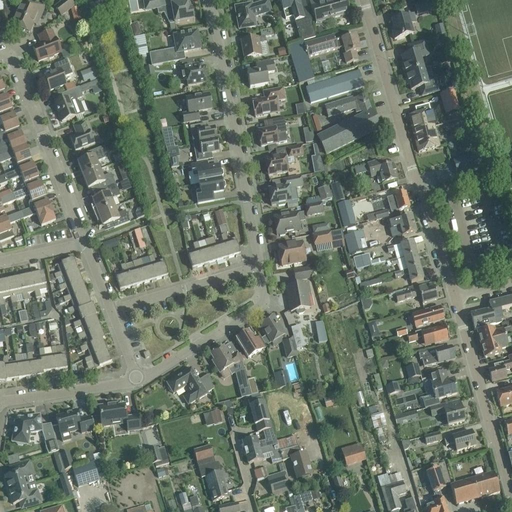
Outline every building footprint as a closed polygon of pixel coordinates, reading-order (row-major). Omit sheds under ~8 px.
[(61,16),(74,6),(68,0),(65,0),(55,8),(61,16)] [(189,10),(188,3),(171,5),(171,6),(160,8),(158,0),(155,0),(143,2),(145,11),(157,9),(158,15),(164,14),(169,25),(174,24),(193,21),(191,10),(189,10)] [(312,25),(311,22),(308,12),(302,14),(300,6),(298,0),(279,0),(285,20),(292,18),(294,23),(295,22),(297,29),(312,25)] [(315,24),(340,17),(349,14),(345,0),(334,0),(329,2),(328,0),(313,0),(309,1),(315,24)] [(239,30),(249,28),(255,27),(254,17),(271,12),(267,2),(252,6),(251,4),(235,7),(236,15),(237,14),(239,21),(237,21),(239,30)] [(417,15),(432,10),(430,2),(414,6),(417,15)] [(44,7),(36,4),(34,8),(22,3),(14,22),(16,23),(14,28),(26,33),(28,28),(30,29),(35,19),(38,21),(44,7)] [(77,7),(71,9),(70,9),(74,22),(81,20),(77,7)] [(394,40),(404,37),(413,34),(410,24),(415,23),(413,15),(392,21),(394,29),(391,30),(394,40)] [(442,25),(434,27),(437,36),(445,34),(442,25)] [(251,39),(241,41),(242,47),(243,51),(244,59),(254,57),(261,56),(261,55),(259,44),(266,43),(265,37),(273,36),(272,30),(260,32),(261,37),(258,38),(251,39)] [(38,62),(47,59),(49,60),(53,58),(54,55),(60,53),(61,54),(61,53),(55,39),(54,39),(51,32),(39,37),(42,45),(33,48),(32,48),(38,63),(39,62),(38,62)] [(183,53),(200,50),(197,32),(173,36),(176,49),(149,54),(151,67),(185,61),(183,53)] [(346,64),(348,64),(357,61),(355,52),(360,51),(355,35),(335,41),(334,37),(304,46),(307,58),(343,48),(345,55),(343,55),(346,64)] [(138,57),(146,57),(145,42),(137,43),(138,57)] [(302,42),(288,46),(292,63),(307,58),(304,46),(303,42),(302,42)] [(401,64),(404,75),(423,69),(420,58),(428,56),(424,42),(408,47),(410,55),(401,58),(403,64),(401,64)] [(286,48),(277,50),(279,57),(288,55),(286,48)] [(49,92),(54,90),(55,91),(57,91),(59,91),(60,89),(60,87),(66,85),(64,78),(72,75),(66,60),(54,65),(56,72),(44,77),(49,92)] [(249,89),(259,87),(268,85),(266,74),(274,72),(272,62),(255,65),(256,72),(247,73),(249,89)] [(180,68),(179,68),(181,81),(186,80),(187,87),(196,85),(206,83),(203,70),(198,71),(197,71),(196,66),(197,66),(197,65),(193,66),(187,67),(180,68)] [(94,68),(80,73),(83,82),(89,80),(90,83),(99,80),(94,68)] [(144,70),(146,81),(154,79),(152,68),(144,70)] [(423,69),(404,75),(407,85),(409,85),(411,91),(419,88),(422,97),(438,92),(434,78),(426,80),(423,69)] [(310,103),(353,90),(363,87),(358,72),(306,88),(310,103)] [(63,100),(54,104),(61,123),(75,117),(84,114),(79,103),(77,104),(76,101),(77,100),(83,98),(82,95),(90,92),(88,84),(79,88),(65,93),(61,95),(63,100)] [(255,118),(265,116),(278,114),(276,103),(285,101),(283,88),(262,92),(264,100),(252,102),(255,118)] [(0,114),(11,110),(4,91),(0,92),(0,114)] [(457,110),(451,92),(439,96),(444,114),(457,110)] [(184,124),(189,123),(199,121),(197,113),(211,110),(208,95),(186,99),(188,114),(182,115),(184,124)] [(326,155),(370,133),(379,129),(371,112),(365,95),(356,98),(352,99),(324,108),(328,119),(354,111),(355,114),(361,112),(362,117),(318,138),(326,155)] [(416,115),(409,117),(418,153),(439,148),(437,138),(434,126),(435,125),(432,113),(430,113),(430,112),(428,105),(414,108),(416,115)] [(0,135),(4,133),(5,134),(19,128),(11,110),(0,114),(0,122),(2,127),(0,127),(0,135)] [(109,115),(102,118),(104,124),(111,122),(109,115)] [(286,141),(285,134),(286,133),(283,119),(277,120),(267,122),(269,130),(257,132),(260,147),(270,146),(278,144),(285,143),(286,141)] [(165,120),(158,121),(160,130),(167,129),(165,120)] [(75,152),(84,148),(94,144),(88,131),(85,123),(73,127),(75,134),(77,133),(78,136),(70,139),(75,152)] [(199,144),(216,140),(214,129),(202,131),(201,125),(191,127),(189,127),(192,139),(197,138),(199,144)] [(0,148),(0,156),(26,147),(19,128),(5,134),(9,145),(0,148)] [(193,145),(194,151),(196,162),(198,162),(208,160),(207,154),(218,152),(216,140),(199,144),(193,145)] [(265,174),(267,175),(268,177),(287,173),(286,166),(295,164),(294,158),(303,157),(302,156),(306,155),(304,146),(301,147),(287,149),(288,157),(284,157),(265,161),(266,169),(264,170),(265,174)] [(314,157),(310,158),(314,174),(324,172),(321,163),(320,158),(316,146),(312,146),(314,157)] [(33,165),(26,147),(0,156),(0,163),(0,164),(14,158),(19,171),(33,165)] [(83,177),(99,170),(96,163),(105,159),(100,148),(85,154),(87,160),(77,164),(83,177)] [(120,153),(112,156),(115,163),(123,160),(120,153)] [(465,156),(469,170),(480,167),(476,153),(465,156)] [(177,157),(169,158),(169,163),(171,169),(179,168),(177,157)] [(393,165),(382,168),(380,161),(367,165),(367,166),(355,169),(356,175),(369,171),(371,177),(379,175),(382,185),(397,180),(393,165)] [(197,177),(199,184),(220,180),(220,178),(222,178),(223,176),(222,172),(220,171),(219,171),(218,168),(207,169),(206,163),(190,166),(193,178),(197,177)] [(19,171),(5,176),(8,183),(21,177),(26,189),(40,184),(33,165),(19,171)] [(99,192),(115,185),(111,174),(102,178),(99,170),(83,177),(88,190),(97,186),(99,192)] [(300,177),(282,181),(283,187),(268,189),(271,206),(276,206),(278,207),(284,206),(286,204),(291,203),(288,190),(302,187),(300,177)] [(221,183),(220,180),(199,184),(200,192),(195,192),(198,205),(213,202),(212,195),(223,193),(222,190),(224,190),(225,188),(224,184),(222,183),(221,183)] [(330,186),(335,203),(345,200),(340,183),(330,186)] [(40,184),(26,189),(12,195),(15,201),(29,196),(31,202),(29,202),(28,205),(30,209),(47,202),(40,184)] [(97,214),(114,207),(111,200),(119,197),(115,185),(99,192),(101,197),(92,201),(97,214)] [(321,201),(330,197),(326,185),(317,189),(321,201)] [(399,211),(409,208),(405,193),(386,199),(388,205),(396,203),(399,211)] [(0,199),(0,220),(6,219),(1,207),(15,201),(12,195),(0,199)] [(55,222),(47,202),(30,209),(20,213),(22,220),(36,215),(41,227),(55,222)] [(349,203),(337,206),(343,229),(355,226),(349,203)] [(321,204),(305,207),(307,217),(322,214),(321,204)] [(117,215),(114,207),(97,214),(102,227),(111,223),(114,229),(129,223),(125,211),(117,215)] [(222,211),(214,213),(216,220),(224,218),(222,211)] [(386,211),(374,215),(376,221),(387,218),(388,218),(386,211)] [(20,213),(6,219),(0,220),(0,242),(13,238),(8,226),(22,220),(20,213)] [(296,214),(273,218),(276,236),(278,236),(280,237),(284,236),(285,234),(300,232),(298,223),(304,221),(303,213),(296,214)] [(387,218),(376,221),(375,221),(375,222),(376,222),(379,232),(390,229),(399,227),(401,237),(416,233),(411,216),(397,220),(388,223),(387,218)] [(139,229),(134,231),(136,240),(142,238),(139,229)] [(331,243),(330,243),(343,240),(341,231),(313,236),(315,246),(331,243)] [(362,233),(344,238),(349,256),(367,251),(362,233)] [(221,236),(223,242),(228,260),(228,259),(235,257),(235,258),(240,257),(235,239),(227,241),(225,235),(221,236)] [(208,237),(209,240),(216,262),(223,260),(223,262),(228,260),(223,242),(215,245),(213,238),(212,236),(208,237)] [(116,238),(109,241),(112,249),(119,246),(116,238)] [(216,262),(209,240),(204,241),(206,247),(199,250),(204,267),(209,266),(208,265),(216,262)] [(403,258),(416,255),(412,242),(400,245),(403,258)] [(204,267),(199,250),(197,243),(192,245),(194,251),(187,253),(192,271),(197,270),(196,268),(203,266),(204,267)] [(278,248),(282,267),(305,263),(301,244),(278,248)] [(403,258),(407,270),(407,271),(419,267),(416,255),(403,258)] [(352,260),(353,260),(355,271),(367,268),(371,267),(370,260),(367,256),(352,260)] [(149,258),(150,264),(156,282),(156,280),(163,278),(163,280),(168,278),(162,261),(155,263),(153,257),(149,258)] [(134,269),(126,271),(132,289),(136,288),(136,286),(143,284),(136,262),(135,258),(131,259),(132,263),(134,269)] [(55,280),(61,277),(77,271),(74,264),(76,264),(74,259),(57,266),(60,273),(54,276),(55,280)] [(136,262),(143,284),(151,282),(151,283),(156,282),(150,264),(143,266),(141,260),(136,262)] [(126,271),(124,265),(120,266),(122,273),(115,275),(114,272),(114,273),(120,293),(124,291),(124,290),(131,288),(131,289),(132,289),(126,271)] [(423,280),(419,267),(407,271),(407,270),(400,272),(393,274),(395,279),(401,277),(408,275),(411,283),(423,280)] [(293,272),(295,282),(311,279),(309,269),(293,272)] [(77,271),(61,277),(64,285),(58,287),(60,291),(66,289),(82,282),(79,276),(80,275),(78,271),(77,271)] [(38,274),(31,276),(34,293),(35,299),(40,298),(39,292),(47,290),(43,272),(38,273),(38,274)] [(34,293),(31,276),(31,275),(26,276),(26,277),(19,279),(22,295),(23,302),(28,301),(27,294),(34,293)] [(22,295),(19,279),(19,277),(14,278),(14,280),(7,281),(10,298),(11,304),(16,303),(15,297),(22,295)] [(379,279),(371,282),(359,285),(360,290),(381,284),(379,279)] [(2,300),(10,298),(7,281),(6,280),(1,281),(2,282),(0,282),(0,306),(4,306),(2,300)] [(82,282),(66,289),(69,296),(63,299),(64,302),(70,300),(86,294),(83,287),(85,287),(83,282),(82,283),(82,282)] [(287,295),(290,312),(296,311),(296,314),(298,315),(302,314),(304,312),(303,310),(309,309),(307,297),(309,296),(307,284),(290,287),(291,294),(287,295)] [(408,293),(395,296),(395,298),(397,303),(410,299),(420,296),(422,304),(428,303),(437,300),(434,287),(426,290),(425,288),(418,290),(417,286),(407,289),(408,293)] [(86,294),(70,300),(73,308),(67,310),(68,314),(77,311),(90,305),(88,299),(89,298),(87,294),(86,294)] [(511,297),(489,303),(490,309),(470,314),(474,330),(501,324),(500,321),(503,320),(500,311),(511,307),(511,297)] [(77,311),(82,322),(95,317),(96,316),(92,305),(91,306),(90,305),(77,311)] [(443,314),(441,313),(439,307),(411,316),(415,329),(443,321),(443,319),(444,317),(443,314)] [(18,313),(20,323),(27,322),(25,312),(18,313)] [(95,317),(82,322),(73,325),(74,329),(80,327),(83,334),(99,328),(101,328),(99,323),(97,323),(95,317)] [(273,317),(259,325),(261,328),(261,331),(262,333),(264,334),(266,336),(261,339),(263,342),(265,347),(271,344),(281,337),(282,342),(287,359),(296,356),(292,339),(286,341),(284,335),(278,325),(273,317)] [(323,322),(315,324),(318,344),(327,342),(325,333),(323,322)] [(299,326),(291,328),(293,338),(302,336),(299,326)] [(433,345),(439,343),(449,340),(445,327),(420,334),(420,331),(414,333),(414,334),(406,336),(409,344),(418,341),(418,344),(432,340),(433,345)] [(99,328),(83,334),(77,337),(79,341),(85,338),(88,346),(102,341),(105,339),(103,334),(102,335),(99,328)] [(477,334),(481,346),(511,337),(511,334),(510,328),(503,331),(502,330),(495,332),(494,329),(477,334)] [(407,335),(405,329),(395,332),(397,338),(407,335)] [(248,332),(235,340),(241,348),(248,359),(260,352),(266,348),(265,347),(263,342),(260,337),(253,341),(248,332)] [(511,337),(481,346),(484,359),(501,354),(500,350),(509,348),(508,347),(511,346),(511,337)] [(87,351),(90,358),(106,352),(107,352),(106,347),(104,347),(102,341),(88,346),(80,349),(81,353),(87,351)] [(32,345),(25,346),(26,354),(27,361),(31,378),(34,377),(38,377),(38,378),(43,377),(42,374),(40,359),(32,360),(31,354),(33,353),(32,345)] [(51,349),(52,355),(55,372),(62,371),(62,372),(67,371),(66,361),(64,353),(57,354),(56,348),(51,349)] [(244,368),(242,362),(237,353),(229,358),(223,348),(210,356),(213,361),(212,362),(217,371),(219,374),(227,369),(231,376),(244,368)] [(424,368),(445,362),(455,360),(451,348),(443,350),(443,349),(427,353),(428,358),(421,359),(424,368)] [(55,373),(55,372),(52,355),(44,356),(43,350),(38,350),(40,359),(42,374),(50,372),(50,374),(55,373)] [(106,352),(90,358),(84,360),(86,365),(92,362),(95,370),(112,363),(110,358),(109,359),(106,352)] [(494,370),(488,371),(491,383),(501,380),(507,379),(505,371),(511,369),(511,372),(511,371),(511,355),(508,357),(509,362),(502,364),(502,363),(493,366),(494,370)] [(14,356),(15,363),(18,379),(25,378),(26,380),(31,379),(30,378),(27,361),(20,362),(19,356),(14,356)] [(18,381),(18,379),(15,363),(8,364),(7,357),(3,358),(2,362),(3,366),(6,381),(13,380),(13,382),(18,381)] [(405,368),(408,380),(420,377),(417,365),(405,368)] [(191,369),(167,384),(168,387),(168,389),(170,392),(172,393),(173,395),(187,386),(191,393),(183,398),(188,406),(196,401),(206,395),(206,394),(213,390),(209,376),(206,376),(198,381),(191,369)] [(281,373),(273,375),(276,390),(285,388),(281,373)] [(427,402),(429,409),(439,406),(438,400),(457,394),(453,380),(447,382),(445,373),(429,377),(432,386),(431,386),(435,400),(427,402)] [(378,375),(373,376),(377,391),(382,390),(378,375)] [(384,386),(387,396),(400,392),(397,383),(384,386)] [(511,405),(511,387),(495,392),(500,409),(511,405)] [(338,393),(322,398),(326,409),(341,404),(338,393)] [(268,422),(263,404),(262,398),(248,402),(257,433),(272,429),(270,421),(268,422)] [(451,403),(439,406),(429,409),(431,418),(444,415),(447,426),(464,422),(460,408),(452,410),(451,403)] [(127,432),(141,430),(137,417),(126,418),(124,406),(112,408),(112,406),(98,408),(100,419),(102,418),(103,428),(113,426),(112,425),(126,423),(127,432)] [(73,413),(56,418),(58,428),(60,435),(62,442),(71,440),(69,433),(80,430),(81,434),(93,431),(92,427),(90,417),(78,421),(75,411),(72,412),(73,413)] [(218,411),(210,413),(214,426),(222,423),(218,411)] [(371,429),(384,427),(382,413),(369,415),(371,429)] [(406,422),(404,415),(393,417),(396,427),(402,425),(401,423),(406,422)] [(58,452),(51,426),(41,427),(39,416),(19,419),(19,418),(19,419),(15,423),(14,423),(15,423),(12,443),(16,444),(17,446),(21,446),(23,445),(27,446),(29,434),(41,432),(45,443),(44,444),(47,455),(58,452)] [(456,452),(465,450),(475,447),(471,432),(452,437),(444,440),(445,446),(454,444),(456,452)] [(426,444),(441,440),(439,433),(424,438),(426,444)] [(277,445),(282,462),(291,459),(297,480),(311,476),(305,455),(301,456),(295,437),(277,443),(277,445)] [(245,454),(271,446),(269,438),(267,439),(268,441),(257,444),(256,439),(242,443),(245,454)] [(409,441),(401,443),(404,451),(406,450),(407,449),(408,448),(409,446),(410,444),(409,441)] [(343,467),(364,463),(360,444),(339,448),(343,467)] [(271,446),(245,454),(248,465),(262,461),(261,456),(271,453),(272,457),(270,458),(272,465),(282,462),(277,445),(272,447),(271,446)] [(209,447),(193,452),(196,463),(213,458),(209,447)] [(157,449),(148,451),(153,465),(155,465),(156,469),(168,465),(163,449),(157,450),(157,449)] [(69,453),(60,456),(60,458),(61,460),(64,470),(65,472),(65,471),(74,469),(69,453)] [(92,453),(84,456),(85,456),(86,462),(87,464),(94,461),(92,456),(92,453)] [(100,453),(92,456),(94,461),(102,459),(100,453)] [(18,456),(8,459),(9,460),(10,465),(19,462),(18,456)] [(85,456),(75,459),(77,465),(86,462),(85,456)] [(34,484),(29,463),(13,467),(15,474),(4,477),(8,491),(28,486),(34,484)] [(214,464),(198,469),(201,479),(205,478),(212,503),(219,501),(228,498),(221,472),(220,473),(217,463),(214,464)] [(444,488),(451,486),(444,464),(438,465),(444,488)] [(430,494),(444,489),(437,467),(423,472),(430,494)] [(256,481),(266,477),(263,468),(253,472),(256,481)] [(163,469),(156,471),(158,479),(165,477),(163,469)] [(266,478),(273,497),(291,491),(285,472),(266,478)] [(472,480),(477,500),(499,493),(493,474),(472,480)] [(66,475),(59,477),(61,485),(68,483),(66,475)] [(337,495),(344,493),(339,479),(332,481),(337,495)] [(455,506),(477,500),(472,480),(450,486),(455,506)] [(388,511),(392,511),(397,511),(400,510),(396,496),(406,494),(402,482),(381,488),(388,511)] [(28,486),(8,491),(13,505),(23,502),(25,509),(41,504),(37,494),(31,495),(28,486)] [(320,499),(318,491),(311,493),(313,501),(320,499)] [(293,502),(296,511),(302,511),(300,505),(312,501),(309,493),(292,498),(293,502)] [(185,494),(178,496),(182,507),(188,505),(185,494)] [(196,497),(189,499),(191,506),(198,504),(196,497)] [(446,511),(446,509),(443,500),(442,500),(442,497),(436,499),(437,501),(432,503),(432,504),(425,507),(426,511),(446,511)] [(403,511),(415,511),(412,500),(404,502),(407,511),(403,511)]
